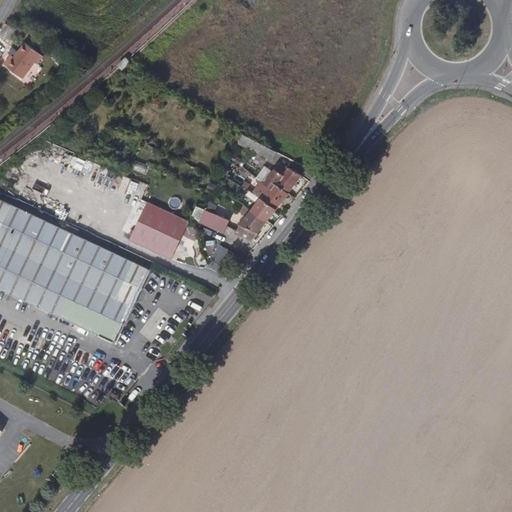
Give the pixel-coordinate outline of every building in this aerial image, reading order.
[(0,33),(8,36),(12,28),(12,26),(4,23),(1,22),(0,21),(0,33)] [(38,66),(45,58),(26,43),(18,53),(17,52),(6,66),(24,80),(37,65),(38,66)] [(243,135),(279,152),(282,145),(246,127),(243,135)] [(277,156),(245,139),(242,147),(274,162),(277,156)] [(291,194),(303,178),(288,170),(286,172),(275,167),(265,182),(291,194)] [(263,181),(252,175),(250,179),(261,184),(263,181)] [(227,186),(225,183),(219,180),(216,186),(224,191),(227,186)] [(250,191),(253,184),(246,181),(243,187),(249,190),(250,191)] [(291,194),(265,182),(263,181),(261,184),(255,194),(256,194),(281,207),(291,194)] [(281,207),(256,194),(255,194),(253,198),(248,206),(270,220),(281,207)] [(172,258),(189,218),(150,203),(132,196),(117,234),(172,258)] [(0,199),(0,244),(132,306),(149,269),(0,199)] [(233,221),(237,211),(228,208),(226,213),(213,207),(214,204),(214,202),(208,199),(204,208),(198,222),(218,230),(223,221),(230,224),(232,220),(233,221)] [(256,238),(270,220),(248,206),(237,223),(234,229),(256,238)] [(132,306),(0,244),(0,288),(115,342),(132,306)] [(229,266),(237,270),(243,258),(218,246),(208,267),(225,275),(229,266)]
